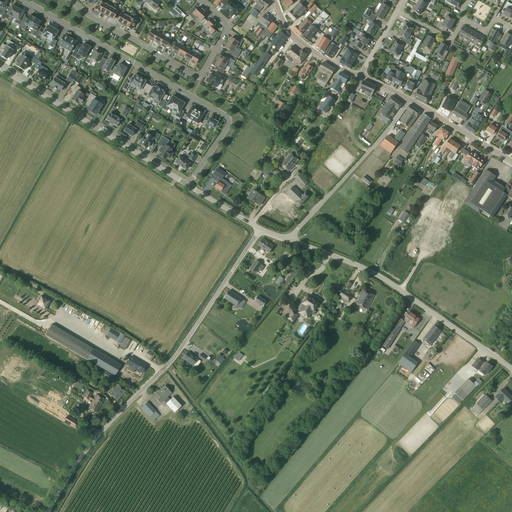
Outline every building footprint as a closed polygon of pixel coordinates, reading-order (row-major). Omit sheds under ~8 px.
[(145,0),(145,1),(157,12),(160,9),(157,6),(160,2),(157,0),(145,0)] [(171,7),(183,18),(185,16),(175,6),(177,4),(176,2),(177,0),(168,0),(173,5),(171,7)] [(223,10),(226,13),(234,4),(232,2),(233,1),(232,0),(224,0),(223,1),(226,4),(222,8),(223,10)] [(264,0),(255,0),(258,2),(254,7),(257,9),(264,0)] [(271,3),(267,0),(264,0),(257,9),(260,11),(264,7),(266,9),(271,3)] [(286,0),(283,3),(287,8),(293,3),(292,1),(292,0),(286,0)] [(419,0),(416,5),(423,9),(426,3),(420,0),(419,0)] [(94,9),(99,12),(104,4),(99,1),(94,9)] [(503,16),(508,19),(511,11),(511,4),(507,2),(504,7),(507,9),(503,16)] [(288,15),(295,21),(298,18),(306,9),(300,3),(293,10),(292,11),(291,11),(288,15)] [(99,12),(104,14),(108,6),(104,4),(99,12)] [(229,15),(231,16),(234,12),(237,15),(243,9),(237,4),(236,6),(234,4),(226,13),(229,16),(229,15)] [(375,16),(382,20),(385,15),(388,9),(386,7),(387,6),(382,4),(375,16)] [(9,16),(13,18),(18,9),(12,5),(7,14),(4,12),(1,18),(4,19),(5,18),(7,19),(9,16)] [(309,11),(312,14),(318,8),(315,5),(309,11)] [(413,11),(419,15),(423,9),(416,5),(413,11)] [(104,14),(108,17),(113,9),(108,6),(104,14)] [(195,19),(203,11),(199,7),(196,9),(194,7),(188,14),(194,20),(195,19)] [(15,22),(20,25),(23,19),(21,17),(24,12),(18,9),(13,18),(16,20),(15,22)] [(108,17),(113,20),(117,12),(113,9),(108,17)] [(365,15),(370,17),(373,11),(368,9),(365,15)] [(195,19),(201,25),(206,20),(204,18),(207,14),(203,11),(195,19)] [(444,21),(453,26),(456,20),(450,17),(452,14),(446,11),(443,16),(446,18),(444,21)] [(117,22),(122,24),(126,16),(121,14),(117,22)] [(255,34),(260,38),(273,19),(266,14),(261,20),(263,21),(261,24),(265,26),(262,30),(260,28),(255,34)] [(319,28),(317,27),(325,18),(321,15),(314,23),(311,26),(304,35),(310,40),(315,33),(317,35),(321,30),(319,28)] [(27,26),(30,28),(35,19),(32,17),(29,16),(25,22),(22,21),(19,27),(24,30),(27,26)] [(122,24),(126,27),(131,19),(126,16),(122,24)] [(293,30),(300,36),(312,23),(311,22),(314,19),(310,16),(307,19),(307,18),(299,27),(297,26),(293,30)] [(213,24),(215,22),(211,18),(208,22),(206,20),(201,25),(207,30),(207,31),(213,24)] [(30,34),(36,37),(40,30),(37,29),(41,22),(38,21),(38,20),(35,19),(30,28),(33,29),(30,34)] [(126,27),(131,30),(135,22),(131,19),(126,27)] [(444,28),(450,31),(453,26),(444,21),(443,24),(440,23),(437,28),(442,31),(444,28)] [(366,32),(373,36),(378,27),(371,22),(369,25),(370,26),(366,32)] [(278,27),(273,23),(268,29),(267,29),(263,34),(269,39),(273,33),(278,27)] [(210,36),(212,38),(217,33),(215,30),(217,28),(213,24),(207,31),(207,30),(206,32),(206,34),(209,36),(210,36)] [(42,36),(47,39),(52,28),(51,28),(51,27),(49,26),(47,25),(43,33),(39,31),(35,38),(39,40),(42,36)] [(405,25),(402,30),(410,35),(412,32),(414,33),(416,31),(417,32),(419,28),(413,25),(411,28),(405,25)] [(459,36),(464,39),(469,30),(464,26),(459,36)] [(54,29),(52,28),(47,39),(51,42),(49,46),(53,48),(54,45),(57,41),(53,39),(58,31),(56,31),(56,30),(55,29),(54,29)] [(147,38),(154,41),(158,33),(160,31),(157,29),(155,31),(152,29),(147,38)] [(404,39),(403,42),(408,45),(409,46),(412,40),(408,38),(410,35),(402,30),(399,36),(404,39)] [(464,39),(469,42),(475,32),(469,30),(464,39)] [(490,50),(493,51),(499,40),(496,38),(499,34),(497,33),(497,31),(495,30),(494,31),(493,30),(488,40),(491,43),(489,47),(490,50)] [(271,43),(279,49),(288,37),(280,31),(271,43)] [(154,41),(160,45),(164,36),(165,37),(166,34),(163,32),(161,35),(158,33),(154,41)] [(365,45),(367,46),(370,41),(366,39),(368,36),(360,32),(357,36),(360,38),(358,41),(365,45)] [(469,42),(474,45),(480,35),(475,32),(469,42)] [(317,47),(324,52),(330,41),(331,42),(335,36),(331,33),(327,39),(323,37),(317,47)] [(167,34),(166,34),(165,37),(164,36),(160,45),(166,48),(172,38),(169,36),(169,35),(167,34)] [(501,44),(508,48),(511,40),(511,37),(506,34),(501,44)] [(58,45),(64,49),(65,46),(70,38),(64,35),(58,45)] [(474,46),(479,49),(485,38),(480,35),(474,45),(474,46)] [(231,38),(228,42),(236,47),(239,49),(241,44),(243,41),(236,36),(234,40),(231,38)] [(340,44),(343,46),(348,38),(345,36),(340,44)] [(424,50),(430,54),(434,47),(431,46),(435,40),(429,36),(425,42),(423,45),(426,47),(424,50)] [(64,49),(70,52),(76,42),(70,38),(65,46),(64,49)] [(349,46),(356,50),(358,48),(362,50),(365,45),(358,41),(356,40),(354,43),(352,41),(349,46)] [(392,47),(401,51),(402,48),(405,50),(406,48),(407,48),(408,45),(403,42),(401,45),(395,41),(392,47)] [(171,51),(178,55),(182,46),(184,44),(181,42),(179,45),(176,43),(171,51)] [(227,52),(233,56),(237,50),(235,49),(236,47),(228,42),(226,47),(229,49),(227,52)] [(436,58),(443,61),(447,54),(444,53),(447,47),(441,43),(438,49),(437,49),(435,53),(438,54),(436,58)] [(0,56),(6,60),(9,55),(10,55),(13,50),(6,46),(2,44),(0,47),(0,48),(3,50),(3,51),(4,51),(0,56)] [(83,58),(90,47),(83,44),(82,46),(78,44),(72,55),(71,56),(78,59),(80,56),(83,58)] [(184,58),(189,50),(190,47),(187,45),(185,48),(182,46),(178,55),(184,58)] [(324,54),(332,59),(338,50),(330,45),(324,54)] [(293,60),(300,65),(308,54),(301,50),(300,51),(293,46),(286,55),(287,56),(286,58),(291,62),(293,60)] [(393,58),(398,61),(401,56),(399,54),(401,51),(392,47),(389,52),(395,55),(393,58)] [(415,53),(417,49),(413,47),(410,56),(413,57),(413,56),(426,62),(428,58),(415,53)] [(184,58),(190,61),(195,53),(196,51),(193,49),(191,51),(189,50),(184,58)] [(340,63),(350,69),(353,64),(358,54),(353,51),(352,52),(348,49),(343,58),(342,58),(340,63)] [(85,62),(90,65),(92,61),(96,63),(99,58),(100,59),(101,56),(100,55),(101,54),(95,50),(91,58),(88,57),(85,62)] [(250,73),(256,77),(271,56),(265,51),(250,73)] [(190,61),(195,64),(199,57),(201,54),(198,52),(197,54),(195,53),(190,61)] [(19,68),(23,71),(26,66),(27,66),(28,65),(27,64),(28,64),(27,63),(29,60),(34,64),(37,60),(28,55),(26,58),(21,55),(19,58),(18,57),(16,61),(17,61),(15,65),(16,66),(15,67),(19,69),(19,68)] [(218,61),(228,66),(232,59),(226,55),(224,58),(220,56),(218,61)] [(273,63),(280,67),(283,62),(277,57),(273,63)] [(445,74),(452,77),(460,60),(453,57),(445,74)] [(114,61),(109,58),(107,62),(105,60),(104,62),(101,60),(98,66),(101,68),(103,69),(102,71),(107,73),(108,72),(110,69),(113,65),(112,65),(114,61)] [(217,71),(223,74),(228,66),(218,61),(215,65),(219,68),(217,71)] [(316,83),(324,88),(331,76),(335,69),(324,63),(315,77),(318,79),(316,83)] [(114,74),(121,78),(126,68),(124,67),(125,66),(121,64),(121,65),(119,64),(117,68),(114,66),(109,75),(112,77),(114,74)] [(298,76),(303,79),(305,76),(307,77),(313,68),(308,65),(306,70),(304,68),(298,76)] [(392,82),(400,86),(404,78),(403,78),(405,74),(394,69),(395,67),(392,66),(385,79),(386,80),(386,81),(388,81),(389,81),(391,82),(392,82)] [(42,71),(39,70),(36,76),(38,77),(38,78),(41,80),(42,79),(44,81),(46,78),(47,79),(50,74),(43,70),(42,71)] [(405,88),(412,92),(416,84),(415,84),(421,72),(417,70),(416,71),(414,75),(415,76),(412,82),(409,81),(405,88)] [(213,85),(220,89),(222,85),(221,85),(225,78),(216,73),(214,76),(210,74),(206,81),(210,84),(213,86),(213,85)] [(331,89),(338,92),(343,83),(345,84),(349,77),(341,73),(331,89)] [(67,79),(73,83),(76,78),(70,74),(67,79)] [(75,82),(79,84),(83,77),(79,75),(75,82)] [(135,87),(140,77),(137,75),(137,76),(134,75),(132,79),(132,78),(130,81),(131,81),(129,84),(126,82),(123,88),(126,90),(127,88),(129,89),(131,87),(134,88),(135,87)] [(142,96),(148,86),(145,85),(144,85),(143,84),(145,81),(143,80),(143,79),(140,77),(135,87),(138,89),(137,90),(137,91),(138,92),(138,93),(139,93),(143,95),(142,96)] [(57,89),(61,91),(65,85),(66,86),(68,82),(61,78),(59,81),(55,78),(50,85),(54,87),(54,88),(57,90),(57,89)] [(449,88),(455,91),(460,81),(454,79),(449,88)] [(414,97),(427,103),(435,85),(424,80),(419,91),(417,90),(414,97)] [(352,107),(363,112),(370,97),(371,98),(376,87),(363,81),(359,89),(360,89),(352,107)] [(71,101),(77,104),(78,102),(81,104),(84,99),(82,97),(83,95),(79,92),(81,89),(77,86),(72,95),(74,96),(71,101)] [(146,97),(152,100),(159,88),(158,87),(157,87),(156,87),(155,88),(153,87),(152,89),(150,88),(151,88),(148,86),(142,96),(146,98),(146,97)] [(289,94),(293,97),(299,89),(295,86),(290,92),(291,92),(289,94)] [(157,105),(161,107),(165,101),(166,98),(163,97),(162,96),(164,93),(162,92),(162,91),(162,90),(161,90),(161,89),(160,88),(159,88),(152,100),(158,104),(157,105)] [(478,100),(484,104),(491,94),(485,90),(478,100)] [(349,92),(345,100),(351,103),(355,95),(349,92)] [(90,112),(95,115),(99,109),(100,109),(103,105),(98,102),(98,103),(94,100),(96,97),(90,94),(86,100),(87,101),(85,105),(86,104),(90,106),(88,109),(91,111),(90,112)] [(372,100),(381,105),(384,99),(375,94),(372,100)] [(319,108),(326,114),(336,100),(329,95),(319,108)] [(168,107),(172,110),(178,100),(176,98),(176,99),(172,96),(168,104),(164,102),(165,101),(161,107),(161,108),(166,111),(168,107)] [(381,114),(390,121),(402,105),(391,96),(387,102),(383,108),(384,108),(381,114)] [(442,108),(450,112),(456,101),(448,96),(442,108)] [(468,107),(472,109),(478,99),(474,97),(468,107)] [(175,116),(180,119),(184,112),(184,111),(183,113),(180,111),(184,103),(180,101),(178,100),(172,110),(177,112),(175,116)] [(151,110),(153,106),(144,102),(142,106),(151,110)] [(400,122),(409,128),(420,112),(409,105),(406,109),(408,111),(400,122)] [(131,111),(125,107),(120,115),(119,117),(111,112),(110,113),(105,120),(110,123),(109,123),(110,123),(112,124),(112,125),(117,127),(121,120),(122,119),(121,118),(122,117),(126,119),(131,111)] [(186,117),(192,120),(197,111),(196,110),(196,109),(193,107),(192,108),(191,107),(186,117)] [(453,113),(465,121),(468,116),(466,115),(467,112),(460,107),(458,110),(456,108),(453,113)] [(192,120),(198,124),(203,114),(202,114),(202,113),(199,111),(198,112),(197,111),(192,120)] [(400,149),(408,154),(431,119),(423,114),(400,149)] [(466,127),(475,133),(484,119),(477,114),(472,120),(471,119),(466,127)] [(206,124),(214,128),(215,127),(216,127),(218,123),(217,123),(218,122),(214,120),(211,119),(210,118),(207,122),(205,120),(202,125),(204,127),(206,124)] [(131,136),(132,136),(135,130),(136,130),(138,126),(141,129),(144,124),(138,120),(135,125),(133,128),(128,125),(127,125),(124,131),(123,131),(124,131),(131,136)] [(176,125),(182,128),(185,123),(179,120),(176,125)] [(427,133),(431,135),(433,132),(434,132),(438,126),(431,122),(427,128),(429,129),(427,133)] [(364,131),(369,133),(373,126),(369,123),(364,131)] [(249,124),(244,130),(254,137),(258,132),(261,133),(263,130),(257,126),(255,129),(249,124)] [(486,131),(493,135),(499,126),(496,124),(494,127),(490,124),(486,131)] [(500,132),(497,137),(503,142),(507,136),(509,138),(511,133),(511,132),(502,126),(499,131),(500,132)] [(433,145),(437,148),(442,140),(444,141),(449,134),(441,128),(436,136),(438,137),(433,145)] [(385,150),(391,154),(405,134),(400,130),(393,139),(388,136),(380,146),(385,150)] [(145,147),(147,148),(148,145),(149,146),(151,142),(153,139),(156,141),(159,135),(154,132),(151,137),(146,134),(144,138),(144,137),(141,141),(142,141),(140,144),(142,145),(141,146),(145,148),(145,147)] [(417,143),(421,146),(427,137),(422,134),(417,143)] [(159,156),(165,160),(167,157),(169,159),(172,154),(170,152),(171,150),(165,146),(169,141),(162,137),(157,145),(161,147),(158,152),(160,153),(159,156)] [(447,148),(450,150),(455,143),(450,139),(441,152),(443,153),(447,148)] [(237,141),(232,147),(242,154),(246,148),(249,149),(252,145),(246,141),(243,145),(237,141)] [(452,159),(460,146),(455,143),(450,150),(452,152),(451,154),(452,155),(450,158),(452,159)] [(434,151),(427,161),(431,164),(438,154),(434,151)] [(474,162),(477,157),(470,153),(468,155),(464,152),(462,155),(466,158),(464,161),(471,166),(472,164),(474,162)] [(183,168),(186,170),(190,163),(191,161),(192,162),(196,156),(192,153),(188,159),(187,162),(179,157),(175,163),(179,166),(182,168),(183,168)] [(281,164),(289,171),(299,160),(291,153),(281,164)] [(394,162),(400,166),(404,160),(398,156),(394,162)] [(484,162),(477,157),(474,162),(471,166),(478,170),(480,167),(481,167),(484,162)] [(508,197),(511,191),(511,190),(510,190),(506,188),(494,180),(496,177),(486,170),(464,203),(479,214),(482,210),(493,218),(507,196),(508,197)] [(480,174),(476,172),(469,182),(473,184),(480,174)] [(303,187),(309,182),(300,173),(295,178),(303,187)] [(362,180),(370,185),(372,181),(365,176),(362,180)] [(214,187),(221,191),(226,183),(223,181),(221,184),(218,182),(214,187)] [(254,201),(261,205),(265,198),(253,190),(248,198),(254,202),(254,201)] [(284,212),(284,213),(285,213),(284,214),(286,216),(287,216),(290,218),(290,219),(291,218),(300,209),(300,208),(297,206),(300,203),(301,204),(302,204),(305,201),(305,200),(297,193),(297,192),(297,193),(294,196),(293,197),(294,197),(296,199),(294,202),(293,203),(292,204),(289,202),(285,207),(286,208),(286,209),(286,208),(287,209),(284,212)] [(276,203),(278,205),(283,200),(278,195),(275,199),(278,202),(276,203)] [(503,216),(508,220),(511,216),(511,213),(511,205),(510,204),(505,212),(503,216)] [(399,220),(404,223),(409,215),(404,211),(399,220)] [(428,230),(435,216),(428,212),(421,226),(428,230)] [(427,245),(437,250),(444,236),(434,231),(427,245)] [(258,246),(269,253),(273,246),(263,239),(258,246)] [(414,239),(409,251),(416,255),(421,243),(414,239)] [(250,270),(256,274),(262,264),(256,260),(250,270)] [(338,297),(347,303),(353,295),(344,289),(338,297)] [(355,304),(367,310),(374,295),(363,289),(359,296),(360,296),(359,299),(358,298),(355,304)] [(224,298),(236,307),(242,299),(229,291),(224,298)] [(51,301),(41,295),(35,305),(45,311),(51,301)] [(254,301),(263,307),(267,301),(258,296),(254,301)] [(319,304),(308,297),(303,304),(304,305),(299,313),(308,319),(311,314),(314,316),(316,312),(314,311),(319,304)] [(287,319),(293,323),(299,315),(292,310),(287,319)] [(406,323),(414,328),(419,320),(416,317),(409,312),(405,318),(405,319),(404,321),(407,323),(406,323)] [(382,346),(388,349),(401,329),(398,327),(403,320),(400,318),(382,346)] [(45,335),(115,376),(121,365),(51,324),(45,335)] [(423,340),(430,345),(441,331),(434,326),(423,340)] [(111,329),(107,336),(115,341),(119,333),(111,329)] [(115,341),(120,344),(125,336),(120,333),(115,341)] [(120,346),(126,349),(131,341),(125,337),(120,346)] [(396,373),(406,380),(411,374),(419,363),(411,358),(420,345),(414,341),(405,353),(398,364),(401,366),(396,373)] [(183,359),(193,366),(198,359),(188,352),(183,359)] [(239,352),(234,358),(239,361),(243,355),(239,352)] [(136,369),(142,373),(146,366),(131,357),(127,364),(129,366),(127,369),(133,373),(136,369)] [(472,367),(485,376),(487,373),(488,373),(492,367),(486,363),(486,364),(484,362),(483,363),(478,359),(472,367)] [(420,383),(422,384),(435,370),(428,364),(418,378),(421,381),(420,383)] [(109,381),(115,384),(119,379),(106,372),(104,371),(102,374),(104,376),(103,377),(109,380),(109,381)] [(455,393),(463,401),(476,387),(468,379),(455,393)] [(76,382),(74,387),(81,390),(83,385),(76,382)] [(110,395),(117,401),(125,391),(118,385),(110,395)] [(165,386),(154,397),(160,404),(164,401),(175,413),(181,406),(173,397),(170,400),(167,397),(171,394),(165,386)] [(504,400),(508,404),(511,399),(511,397),(503,389),(495,397),(501,403),(504,400)] [(89,409),(96,413),(105,399),(96,395),(94,398),(90,397),(92,393),(87,390),(83,397),(85,398),(88,400),(89,399),(93,401),(89,409)] [(476,404),(483,410),(492,401),(485,394),(476,404)] [(141,409),(154,421),(159,416),(147,403),(141,409)] [(64,422),(77,430),(79,425),(78,423),(67,416),(64,422)]
